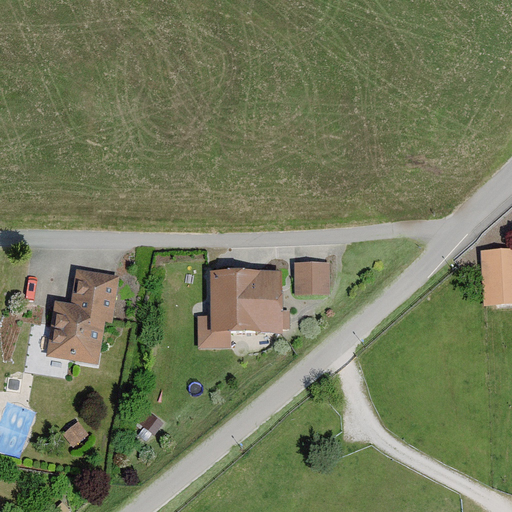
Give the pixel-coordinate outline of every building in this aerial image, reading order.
[(511,307),(511,253),(482,256),(486,309),(511,307)] [(328,269),(295,269),(296,299),(328,299),(328,269)] [(117,282),(76,276),(71,308),(56,306),(47,361),(96,368),(103,325),(110,326),(117,282)] [(281,339),(281,276),(213,276),(213,320),(197,320),(197,354),(228,354),(228,339),(281,339)] [(86,440),(77,427),(60,439),(70,452),(86,440)]
